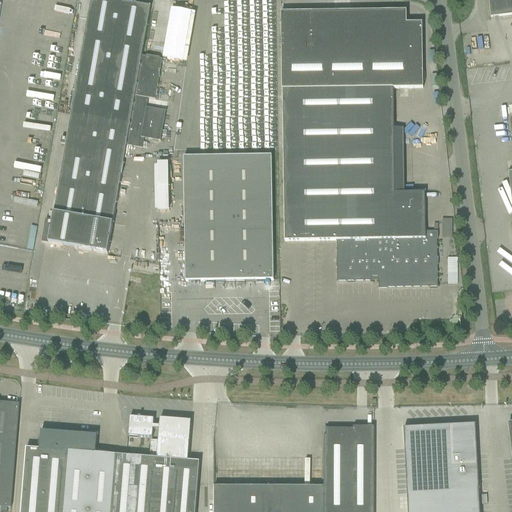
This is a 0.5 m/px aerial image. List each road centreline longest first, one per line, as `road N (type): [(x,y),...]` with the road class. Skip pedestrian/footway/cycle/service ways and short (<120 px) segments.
road 1 (secondary): [(0,333),(242,363),(486,359)]
road 2 (unclassified): [(486,359),(440,0)]
road 3 (unknown): [(205,360),(205,377),(239,417),(353,420)]
road 4 (unknown): [(0,165),(29,15)]
